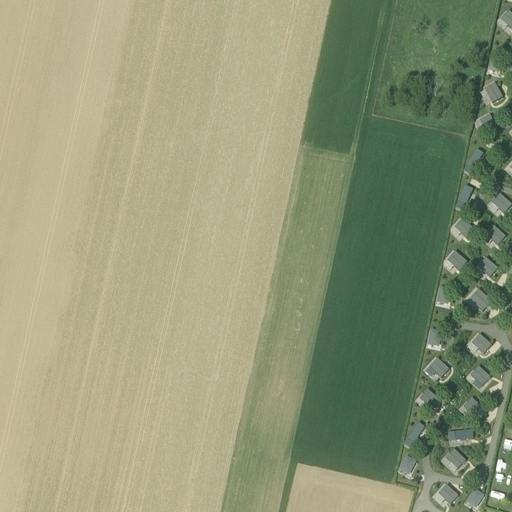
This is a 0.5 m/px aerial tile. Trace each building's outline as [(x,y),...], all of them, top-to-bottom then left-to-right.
[(511,15),(509,12),(501,21),(511,31),(511,15)] [(501,61),(493,59),(489,72),(497,74),(501,61)] [(485,91),(493,105),(503,99),(495,85),(485,91)] [(490,116),(480,122),(488,136),(498,131),(490,116)] [(484,155),(478,151),(463,173),(473,178),(480,167),(477,166),(484,155)] [(466,187),(455,210),(464,213),(474,191),(466,187)] [(511,205),(500,195),(493,205),(505,215),(511,207),(511,205)] [(463,220),(455,229),(466,240),(475,231),(463,220)] [(486,236),(498,247),(506,238),(494,227),(486,236)] [(455,253),(448,262),(460,273),(468,263),(455,253)] [(486,259),(478,268),(490,279),(499,270),(486,259)] [(440,289),(437,304),(448,307),(452,291),(440,289)] [(479,291),(470,301),(483,313),(493,303),(479,291)] [(431,331),(428,347),(439,349),(442,333),(431,331)] [(480,336),(472,345),(484,356),(492,347),(480,336)] [(438,360),(430,369),(442,380),(450,371),(438,360)] [(479,368),(471,377),(483,387),(491,378),(479,368)] [(428,391),(420,400),(432,410),(440,402),(428,391)] [(472,399),(464,408),(476,419),(484,410),(472,399)] [(419,424),(404,446),(411,451),(425,429),(419,424)] [(449,434),(449,443),(474,440),(473,431),(449,434)] [(454,451),(446,460),(458,470),(466,462),(454,451)] [(407,458),(400,472),(409,477),(417,463),(407,458)] [(447,487),(439,496),(451,506),(459,497),(447,487)] [(476,491),(467,504),(476,510),(485,497),(476,491)]
